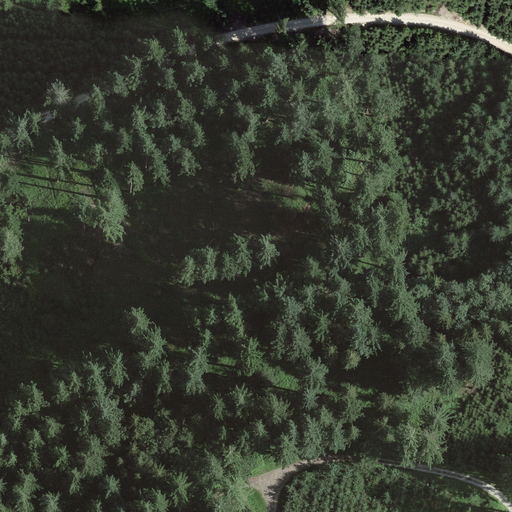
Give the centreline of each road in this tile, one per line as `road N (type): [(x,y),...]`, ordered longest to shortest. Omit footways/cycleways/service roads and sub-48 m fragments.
road 1 (track): [(234,34),(340,17),(400,17),(511,48)]
road 2 (track): [(511,508),(464,477),(359,456),(312,459),(272,485)]
road 3 (track): [(0,136),(140,65),(234,34)]
